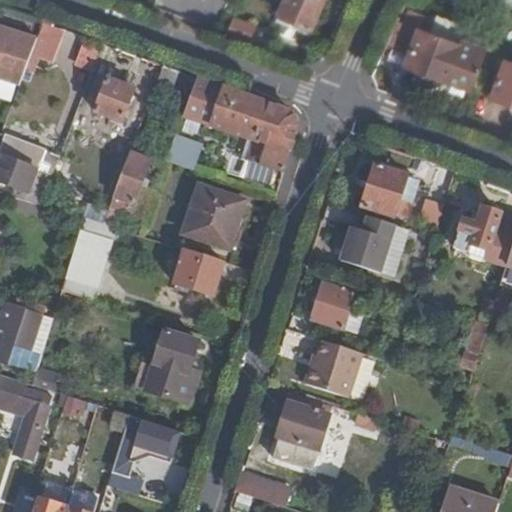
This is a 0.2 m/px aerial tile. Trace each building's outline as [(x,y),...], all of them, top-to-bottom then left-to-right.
[(314,28),(326,0),(280,0),(286,2),(280,14),(314,28)] [(395,22),(386,45),(408,53),(404,64),(472,91),(486,54),(417,29),(423,15),(410,10),(405,23),(395,22)] [(229,34),(250,41),(256,25),(236,17),(229,34)] [(0,77),(22,86),(39,40),(0,27),(0,77)] [(511,103),(511,61),(506,59),(492,96),(511,103)] [(182,72),(166,66),(157,91),(173,97),(182,72)] [(138,91),(112,81),(100,112),(126,122),(138,91)] [(292,113),(229,89),(216,126),(252,139),(246,158),(285,173),(300,125),(292,113)] [(4,133),(0,143),(0,181),(18,188),(16,196),(45,205),(64,155),(4,133)] [(203,142),(180,133),(170,159),(211,174),(213,168),(196,162),(203,142)] [(154,161),(133,154),(112,207),(134,216),(154,161)] [(457,174),(418,159),(411,179),(436,188),(427,216),(443,221),(457,174)] [(410,182),(411,179),(379,168),(365,209),(397,219),(404,202),(415,204),(421,186),(410,182)] [(247,202),(202,188),(187,235),(232,250),(247,202)] [(511,218),(485,210),(480,225),(466,221),(455,250),(472,255),(476,247),(490,251),(493,247),(511,252),(511,218)] [(107,224),(88,219),(84,230),(113,240),(117,228),(107,224)] [(354,230),(343,264),(384,276),(398,228),(370,219),(366,234),(354,230)] [(65,290),(95,299),(113,240),(84,230),(65,290)] [(216,294),(227,262),(188,250),(177,282),(216,294)] [(511,259),(503,287),(497,306),(511,310),(511,259)] [(346,334),(352,314),(359,296),(327,285),(314,323),(346,334)] [(45,353),(55,320),(49,319),(51,310),(5,295),(0,308),(0,361),(5,363),(10,346),(43,356),(45,353)] [(367,319),(352,314),(346,334),(361,338),(367,319)] [(490,327),(476,323),(462,366),(476,371),(490,327)] [(201,341),(168,330),(149,390),(190,404),(201,371),(193,368),(201,341)] [(364,355),(326,344),(318,368),(312,368),(306,384),(349,398),(364,355)] [(5,363),(38,374),(39,371),(43,356),(10,346),(5,363)] [(38,374),(33,386),(56,393),(60,378),(39,371),(38,374)] [(3,377),(0,385),(0,409),(30,419),(17,456),(35,463),(54,400),(27,392),(29,385),(3,377)] [(334,408),(290,395),(287,404),(292,406),(280,439),(283,441),(277,461),(313,473),(334,408)] [(334,408),(313,473),(326,477),(347,413),(334,408)] [(129,431),(134,416),(120,412),(115,426),(129,431)] [(196,456),(201,437),(172,428),(134,416),(129,431),(122,453),(134,456),(139,458),(145,440),(196,456)] [(378,432),(380,424),(358,417),(358,425),(378,432)] [(123,490),(134,456),(122,453),(112,486),(123,490)] [(237,492),(288,509),(293,492),(242,475),(237,492)] [(110,511),(116,511),(123,490),(112,486),(105,510),(110,511)] [(69,511),(70,510),(74,498),(48,490),(40,511),(69,511)] [(17,511),(34,511),(39,497),(23,493),(17,511)] [(447,511),(498,511),(501,506),(453,493),(447,511)]
